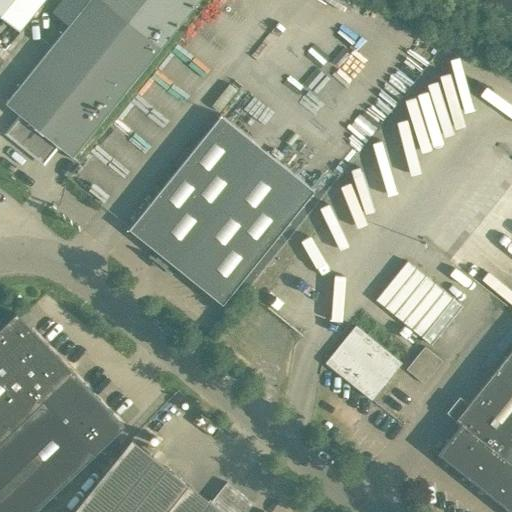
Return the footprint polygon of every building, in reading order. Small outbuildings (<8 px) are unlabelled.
[(0,0),(0,15),(4,18),(0,23),(0,46),(5,50),(44,0),(0,0)] [(17,89),(5,103),(17,113),(22,117),(9,133),(43,160),(45,156),(55,144),(72,157),(161,47),(199,0),(61,0),(52,11),(68,24),(17,89)] [(220,115),(167,181),(138,217),(129,229),(222,304),(237,285),(254,265),(313,191),(220,115)] [(462,306),(407,261),(376,299),(431,344),(462,306)] [(0,511),(33,511),(124,426),(21,318),(16,313),(0,328),(0,511)] [(401,363),(355,326),(325,362),(371,400),(401,363)] [(420,381),(439,359),(422,345),(403,367),(420,381)] [(449,437),(437,453),(510,511),(511,511),(511,348),(455,420),(460,424),(449,437)] [(246,511),(253,504),(240,493),(226,482),(210,502),(187,484),(176,475),(131,439),(72,511),(246,511)]
